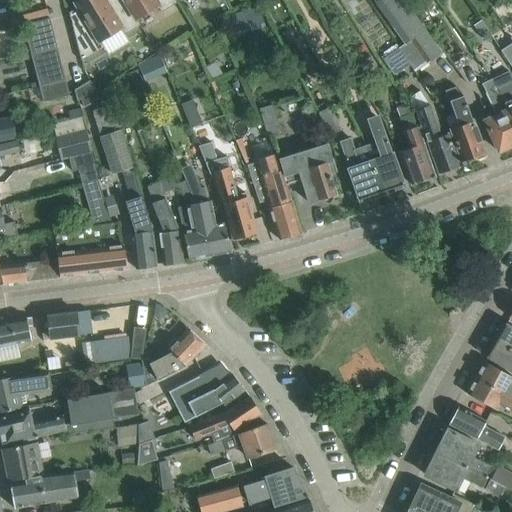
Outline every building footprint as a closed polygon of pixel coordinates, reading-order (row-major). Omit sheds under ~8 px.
[(141,24),(137,19),(136,19),(123,0),(73,0),(78,7),(69,12),(81,61),(104,47),(100,41),(121,29),(124,34),(141,24)] [(123,0),(136,19),(137,19),(158,6),(161,12),(177,2),(176,0),(123,0)] [(441,51),(403,0),(372,0),(403,43),(400,46),(416,69),(441,51)] [(47,9),(26,14),(28,23),(49,18),(47,9)] [(56,42),(50,20),(50,18),(49,18),(28,23),(23,24),(30,49),(56,42)] [(480,39),(488,34),(479,20),(471,26),(480,39)] [(511,40),(511,39),(506,42),(509,45),(500,51),(511,68),(511,40)] [(160,40),(153,44),(157,51),(164,47),(160,40)] [(65,77),(56,42),(30,49),(39,84),(65,77)] [(511,95),(502,75),(488,50),(478,57),(491,80),(511,122),(511,95)] [(139,72),(123,77),(129,93),(145,87),(139,72)] [(69,95),(65,77),(39,84),(39,87),(42,99),(43,101),(69,95)] [(87,95),(105,85),(104,84),(96,89),(90,80),(74,89),(77,101),(87,95)] [(106,83),(113,104),(115,108),(122,105),(114,80),(106,83)] [(511,144),(511,122),(491,80),(482,84),(496,115),(484,120),(499,151),(511,144)] [(39,87),(28,90),(31,102),(42,99),(39,87)] [(485,155),(472,120),(472,121),(464,97),(456,87),(445,91),(449,101),(451,101),(455,115),(445,118),(455,145),(462,163),(465,162),(464,161),(476,156),(477,158),(485,155)] [(87,95),(77,101),(81,108),(91,102),(87,95)] [(193,99),(181,104),(191,128),(203,123),(193,99)] [(138,181),(122,129),(116,112),(115,108),(113,104),(93,110),(113,175),(123,171),(128,185),(138,181)] [(260,109),(269,135),(282,131),(274,105),(260,109)] [(459,166),(452,147),(447,134),(441,136),(430,105),(416,110),(439,173),(459,166)] [(342,128),(330,106),(318,113),(330,135),(342,128)] [(81,108),(68,112),(71,120),(83,117),(81,108)] [(130,108),(116,112),(122,129),(135,125),(130,108)] [(434,176),(423,144),(422,144),(411,114),(399,118),(409,147),(399,151),(411,184),(434,176)] [(70,157),(92,151),(83,117),(71,120),(53,125),(62,159),(70,157)] [(0,140),(14,137),(9,118),(0,119),(0,140)] [(392,188),(403,184),(380,118),(368,122),(376,143),(364,147),(370,162),(382,194),(393,190),(392,188)] [(382,194),(370,162),(364,147),(354,150),(350,139),(340,142),(360,199),(370,195),(371,198),(382,194)] [(0,169),(3,169),(0,157),(0,156),(22,152),(19,141),(0,145),(0,169)] [(336,194),(329,172),(335,170),(327,143),(279,158),(287,183),(302,179),(309,202),(321,199),(322,201),(328,204),(331,203),(334,197),(333,195),(336,194)] [(221,198),(233,239),(256,232),(245,192),(237,194),(226,156),(214,159),(210,147),(198,150),(207,172),(210,171),(218,198),(221,198)] [(100,180),(92,151),(70,157),(73,171),(79,170),(83,184),(100,180)] [(248,164),(260,202),(268,200),(279,239),(301,233),(296,213),(282,169),(280,170),(275,153),(255,160),(255,162),(248,164)] [(215,224),(210,201),(204,202),(200,191),(202,191),(196,175),(184,180),(185,182),(194,205),(198,204),(210,256),(231,251),(227,232),(224,223),(215,224)] [(111,223),(100,180),(83,184),(94,225),(111,223)] [(179,234),(165,200),(169,199),(162,181),(148,187),(155,205),(151,206),(162,233),(159,234),(160,244),(163,264),(183,261),(180,241),(179,234)] [(210,256),(198,204),(194,205),(185,182),(177,184),(185,206),(177,207),(185,241),(189,260),(210,256)] [(154,245),(152,231),(150,232),(140,197),(124,201),(134,233),(130,234),(133,248),(136,268),(157,265),(154,245)] [(0,234),(16,231),(14,222),(5,224),(1,209),(0,209),(0,234)] [(55,231),(58,260),(60,277),(128,269),(122,223),(55,231)] [(60,277),(58,260),(24,264),(26,281),(60,277)] [(26,281),(24,264),(0,267),(0,283),(2,283),(26,281)] [(157,304),(154,318),(159,323),(169,311),(157,304)] [(91,333),(89,310),(47,315),(50,338),(79,335),(79,334),(91,333)] [(0,346),(31,340),(27,325),(30,321),(31,321),(31,317),(24,318),(0,322),(0,346)] [(511,325),(507,323),(495,342),(511,351),(511,325)] [(192,359),(206,344),(188,328),(168,349),(171,352),(150,363),(158,380),(186,366),(192,359)] [(511,351),(495,342),(486,357),(504,367),(511,372),(511,351)] [(139,351),(131,350),(130,358),(138,359),(139,351)] [(143,350),(142,360),(150,359),(152,353),(143,350)] [(484,362),(475,378),(511,397),(511,375),(484,361),(484,362)] [(0,411),(22,407),(21,404),(26,403),(25,394),(51,391),(49,373),(16,377),(15,376),(8,377),(0,379),(0,411)] [(245,390),(233,374),(213,389),(213,390),(191,401),(195,410),(204,405),(206,411),(223,403),(225,405),(229,402),(245,390)] [(511,397),(475,378),(466,393),(498,410),(501,405),(511,410),(511,397)] [(135,388),(107,393),(66,400),(70,426),(139,414),(135,388)] [(244,424),(261,413),(250,396),(233,407),(222,414),(203,421),(203,422),(191,427),(195,437),(208,432),(208,431),(218,427),(221,435),(229,432),(233,429),(234,431),(244,424)] [(504,438),(482,426),(486,420),(459,406),(450,424),(467,434),(497,450),(504,438)] [(64,431),(61,416),(30,422),(28,410),(15,412),(0,415),(0,435),(2,443),(23,438),(23,439),(64,431)] [(150,415),(138,420),(140,424),(140,443),(147,442),(151,441),(159,438),(150,415)] [(276,448),(268,427),(267,423),(232,435),(235,447),(243,444),(247,458),(257,455),(276,448)] [(140,443),(140,424),(117,426),(119,445),(138,443),(140,443)] [(495,470),(491,468),(471,458),(479,444),(465,437),(448,428),(436,452),(507,488),(511,490),(511,471),(499,464),(495,470)] [(212,442),(207,444),(211,456),(226,450),(222,439),(212,442)] [(156,459),(151,441),(147,442),(140,443),(138,443),(137,465),(156,459)] [(41,475),(35,443),(22,446),(21,445),(2,449),(8,481),(24,478),(41,475)] [(507,488),(436,452),(425,474),(443,483),(456,490),(462,477),(502,498),(507,488)] [(133,453),(121,454),(122,465),(134,464),(133,453)] [(158,463),(162,490),(175,487),(169,460),(158,463)] [(233,462),(211,468),(214,478),(236,472),(233,462)] [(307,495),(293,466),(274,472),(263,476),(264,479),(242,486),(248,503),(249,503),(256,501),(270,496),(274,506),(286,502),(305,496),(307,495)] [(88,470),(74,472),(75,480),(89,479),(88,470)] [(77,497),(72,472),(41,475),(24,478),(24,481),(10,483),(14,508),(77,497)] [(456,511),(461,502),(420,483),(409,508),(418,511),(456,511)] [(217,511),(242,505),(236,484),(196,496),(200,511),(217,511)] [(161,503),(159,485),(153,487),(131,489),(133,506),(161,503)] [(312,511),(309,499),(273,511),(270,511),(312,511)]
